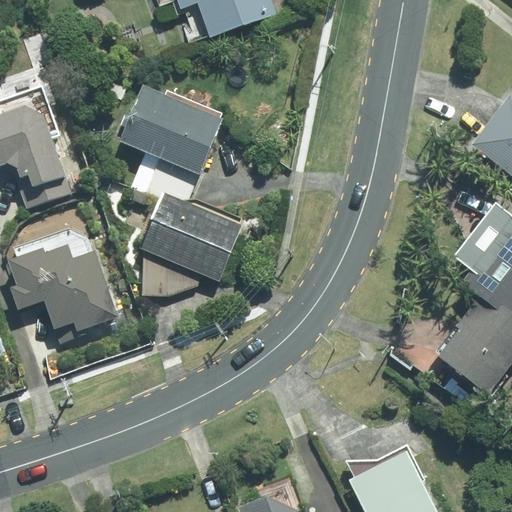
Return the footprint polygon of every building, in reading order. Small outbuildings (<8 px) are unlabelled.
[(179,0),(184,13),(202,6),(214,40),(282,17),(275,0),(179,0)] [(25,204),(76,186),(66,156),(76,153),(52,84),(0,102),(0,180),(14,175),(25,204)] [(169,100),(148,91),(124,146),(148,156),(133,190),(165,203),(144,253),(147,254),(144,298),(170,299),(223,284),(247,225),(195,203),(230,121),(171,96),(169,100)] [(511,97),(477,141),(511,168),(511,97)] [(468,277),(489,293),(442,351),(493,392),(511,369),(511,207),(504,201),(463,252),(478,264),(468,277)] [(48,253),(13,266),(22,291),(16,293),(24,314),(50,304),(61,334),(80,327),(83,335),(122,321),(98,256),(79,263),(73,249),(50,258),(48,253)] [(0,331),(0,359),(9,357),(0,331)] [(445,511),(413,448),(355,477),(373,511),(445,511)] [(245,507),(246,511),(302,511),(301,508),(275,497),(245,507)]
